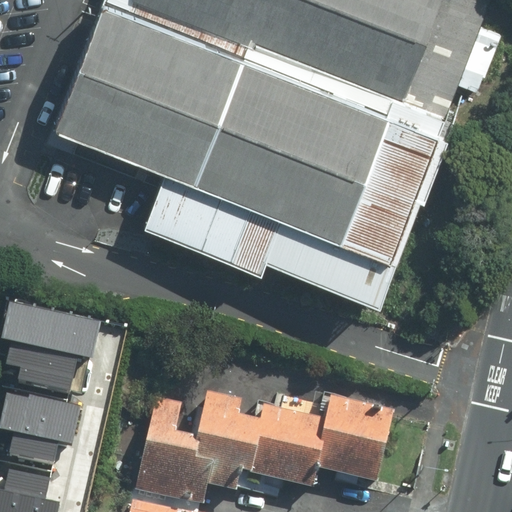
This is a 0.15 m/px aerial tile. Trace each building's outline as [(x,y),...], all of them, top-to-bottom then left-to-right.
[(136,0),(135,3),(126,0),(100,0),(58,109),(168,152),(146,209),(260,253),(263,245),(381,291),(494,0),(136,0)] [(2,342),(18,346),(11,376),(74,390),(81,359),(90,361),(99,326),(11,305),(2,342)] [(324,472),(376,485),(394,413),(334,399),(327,426),(267,412),(263,427),(237,421),(243,398),(207,390),(196,439),(177,434),(184,405),(160,399),(132,511),(207,511),(213,489),(245,497),(250,478),(319,495),(324,472)] [(8,393),(0,427),(0,429),(15,433),(10,455),(55,465),(60,443),(69,445),(77,408),(8,393)] [(0,489),(0,511),(57,511),(59,505),(49,502),(53,481),(12,472),(7,491),(0,489)]
